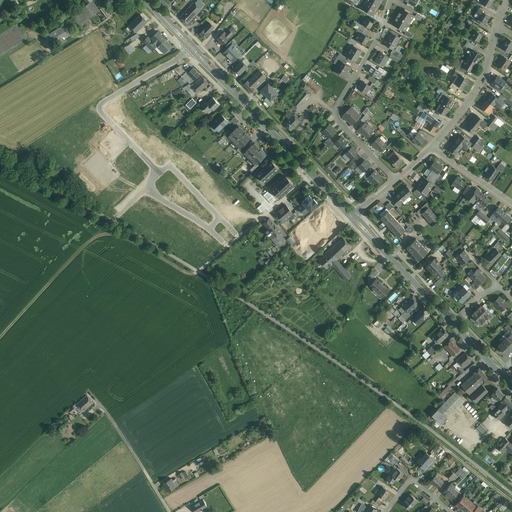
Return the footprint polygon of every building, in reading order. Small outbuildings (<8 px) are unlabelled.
[(88,3),(80,9),(87,19),(95,13),(99,10),(92,0),(88,3)] [(379,5),(370,0),(365,0),(361,7),(373,15),(379,5)] [(194,2),(180,17),(187,24),(201,9),(194,2)] [(414,15),(402,8),(397,16),(409,23),(414,15)] [(87,19),(80,9),(72,15),(79,25),(87,19)] [(107,17),(101,9),(99,10),(95,13),(101,22),(107,17)] [(482,12),(480,15),(478,18),(477,20),(480,22),(481,20),(485,23),(485,22),(489,16),(482,12)] [(140,14),(129,25),(136,33),(147,21),(140,14)] [(409,23),(397,16),(393,23),(405,31),(409,23)] [(373,22),(366,18),(365,20),(364,19),(362,24),(369,29),(370,28),(369,28),(371,26),(373,22)] [(210,23),(205,28),(210,32),(214,27),(210,23)] [(64,25),(45,37),(52,47),(70,35),(64,25)] [(210,32),(205,28),(200,33),(205,39),(211,33),(210,32)] [(224,31),(217,38),(223,45),(229,39),(228,38),(233,33),(229,29),(226,33),(224,31)] [(482,35),(475,30),(471,37),(478,41),(482,35)] [(165,39),(157,31),(152,37),(153,39),(159,44),(165,39)] [(369,37),(362,33),(358,40),(365,44),(369,37)] [(400,38),(392,33),(385,45),(393,50),(393,49),(400,38)] [(159,44),(153,39),(152,40),(146,34),(142,37),(147,42),(148,44),(152,47),(154,49),(159,44)] [(511,45),(511,41),(507,38),(501,47),(508,52),(511,48),(510,48),(511,45)] [(165,39),(158,46),(165,52),(172,46),(165,39)] [(226,46),(228,48),(233,44),(235,42),(233,40),(226,46)] [(131,43),(125,46),(128,53),(134,51),(131,43)] [(228,57),(237,48),(233,44),(228,48),(224,52),(228,57)] [(362,51),(353,45),(347,56),(355,61),(362,51)] [(241,53),(237,48),(228,57),(228,58),(229,57),(233,61),(237,57),(241,53)] [(403,55),(393,49),(393,50),(391,53),(391,54),(401,60),(403,55)] [(473,49),(468,58),(476,63),(481,55),(477,52),(473,49)] [(243,51),(241,53),(237,57),(239,59),(246,53),(243,51)] [(389,57),(380,52),(375,61),(384,66),(385,65),(387,67),(392,59),(389,57)] [(401,60),(391,54),(389,57),(392,59),(399,63),(401,60)] [(510,62),(503,56),(497,65),(500,67),(501,69),(502,70),(503,70),(504,70),(510,62)] [(476,63),(468,58),(462,67),(466,69),(471,72),(476,63)] [(345,63),(339,60),(334,69),(339,72),(345,76),(351,67),(345,63)] [(242,61),(234,69),(239,74),(244,69),(247,66),(242,61)] [(250,63),(247,66),(244,69),(247,72),(253,66),(250,63)] [(181,75),(185,71),(180,66),(174,69),(181,75)] [(382,72),(378,70),(372,66),(368,71),(379,78),(382,72)] [(200,74),(193,68),(188,73),(188,74),(187,75),(190,78),(191,77),(194,80),(200,74)] [(260,70),(248,81),(247,80),(244,84),(251,92),(255,89),(254,88),(266,77),(260,70)] [(321,87),(307,74),(302,80),(316,93),(321,87)] [(468,79),(460,74),(458,79),(456,77),(455,79),(455,78),(454,79),(455,79),(453,82),(452,82),(453,83),(453,82),(463,88),(468,79)] [(505,81),(497,75),(491,84),(494,86),(494,87),(499,91),(505,82),(505,81)] [(208,84),(202,76),(194,84),(200,91),(208,84)] [(370,86),(363,81),(358,88),(366,93),(370,86)] [(200,91),(194,84),(191,86),(197,93),(200,91)] [(261,91),(267,97),(271,100),(278,94),(268,84),(261,91)] [(313,90),(306,84),(303,88),(305,89),(310,94),(313,90)] [(141,86),(130,93),(133,97),(144,91),(141,86)] [(301,96),(293,105),(297,108),(310,94),(305,89),(303,92),(304,93),(301,96)] [(445,94),(442,93),(441,94),(437,100),(439,102),(440,102),(450,108),(454,100),(445,94)] [(492,93),(486,100),(493,106),(495,103),(496,104),(500,107),(504,102),(498,98),(498,99),(492,93)] [(217,101),(215,99),(215,100),(213,97),(207,103),(211,108),(214,110),(220,104),(217,102),(217,101)] [(271,100),(267,97),(264,100),(271,106),(274,103),(271,100)] [(186,104),(190,108),(197,102),(193,98),(186,104)] [(486,100),(481,107),(487,112),(493,106),(486,100)] [(450,108),(440,102),(439,102),(435,109),(436,110),(435,110),(439,112),(445,115),(450,108)] [(211,108),(207,103),(202,107),(203,108),(203,109),(203,110),(204,109),(207,112),(211,108)] [(360,116),(351,107),(347,111),(346,112),(343,115),(352,124),(360,116)] [(221,114),(211,123),(218,131),(228,122),(221,114)] [(289,119),(284,124),(291,130),(300,121),(293,115),(293,114),(289,119)] [(476,115),(471,122),(477,127),(483,121),(476,115)] [(239,121),(235,116),(231,120),(235,125),(239,121)] [(440,122),(430,116),(427,121),(437,127),(440,122)] [(382,130),(390,124),(387,120),(378,126),(382,130)] [(437,127),(427,121),(424,125),(433,132),(437,127)] [(477,127),(471,122),(466,128),(472,133),(477,127)] [(373,131),(365,123),(358,129),(361,133),(362,132),(366,137),(373,131)] [(329,124),(322,131),(329,138),(337,131),(329,124)] [(231,132),(228,135),(229,136),(234,141),(244,132),(238,126),(231,132)] [(244,132),(234,141),(239,147),(240,147),(243,145),(250,138),(244,132)] [(425,139),(418,132),(415,135),(412,138),(412,139),(419,145),(425,139)] [(470,142),(461,134),(459,136),(466,141),(463,145),(466,148),(467,147),(470,143),(470,142)] [(348,142),(341,136),(335,142),(341,149),(342,148),(347,143),(348,142)] [(466,141),(459,136),(454,142),(461,148),(463,145),(466,141)] [(380,138),(378,137),(371,144),(376,148),(377,148),(380,151),(386,145),(384,143),(380,138)] [(247,149),(244,152),(250,158),(260,148),(254,142),(247,149)] [(461,148),(454,142),(449,149),(455,154),(461,148)] [(357,152),(352,147),(345,153),(351,159),(357,152)] [(260,148),(250,158),(255,163),(256,164),(257,163),(266,155),(260,148)] [(472,156),(465,151),(463,155),(469,160),(472,156)] [(396,153),(392,156),(391,154),(387,157),(395,166),(399,163),(399,164),(403,160),(396,153)] [(370,165),(365,160),(358,166),(364,172),(370,165)] [(442,166),(434,160),(429,169),(432,171),(433,170),(438,173),(442,166)] [(271,161),(257,175),(264,182),(279,168),(271,161)] [(256,164),(250,169),(252,171),(259,165),(257,163),(256,164)] [(505,166),(500,163),(496,169),(498,170),(501,172),(505,166)] [(334,171),(337,174),(343,169),(340,165),(334,171)] [(492,165),(485,175),(488,177),(489,178),(491,179),(493,179),(494,177),(494,176),(498,170),(496,169),(492,165)] [(335,175),(330,169),(330,170),(327,167),(325,169),(333,177),(335,175)] [(371,169),(364,176),(366,179),(368,178),(368,177),(373,172),(371,169)] [(342,176),(345,179),(351,173),(348,170),(342,176)] [(373,172),(368,177),(368,178),(374,184),(381,177),(375,170),(373,172)] [(432,171),(427,178),(424,176),(417,186),(423,192),(426,195),(431,187),(434,184),(436,180),(440,174),(438,173),(433,170),(432,171)] [(286,176),(271,190),(278,197),(293,184),(286,176)] [(465,182),(457,176),(452,184),(460,190),(465,182)] [(349,189),(355,184),(352,180),(349,184),(347,182),(344,184),(349,189)] [(442,189),(436,185),(433,189),(433,190),(439,194),(442,189)] [(407,186),(404,188),(404,189),(400,192),(405,198),(407,196),(408,197),(413,192),(407,186)] [(468,186),(463,193),(465,195),(465,196),(467,197),(472,190),(468,186)] [(483,194),(477,188),(474,191),(474,192),(471,195),(476,199),(478,200),(483,194)] [(472,190),(467,197),(472,201),(474,201),(476,199),(471,195),(474,192),(474,191),(472,190)] [(400,192),(396,196),(395,196),(392,199),(398,205),(403,201),(403,200),(405,198),(400,192)] [(490,199),(483,194),(478,200),(484,206),(490,199)] [(313,200),(309,195),(305,198),(305,199),(302,202),(303,203),(309,210),(310,210),(313,208),(313,207),(317,203),(314,199),(313,200)] [(380,205),(382,203),(380,200),(368,211),(370,214),(374,210),(377,213),(383,208),(380,205)] [(484,206),(478,200),(475,203),(478,205),(476,207),(481,210),(484,206)] [(389,202),(385,206),(389,210),(393,206),(389,202)] [(430,206),(427,202),(417,211),(421,215),(423,213),(430,221),(436,216),(428,207),(430,206)] [(303,203),(298,207),(304,214),(309,210),(303,203)] [(293,213),(286,204),(281,209),(288,218),(293,213)] [(498,207),(493,213),(499,219),(505,213),(498,207)] [(288,218),(281,209),(276,213),(283,222),(288,218)] [(397,220),(388,211),(381,218),(389,227),(397,220)] [(511,218),(505,213),(499,219),(505,224),(511,218)] [(329,216),(318,226),(311,219),(299,229),(303,232),(298,236),(304,243),(301,247),(297,242),(292,246),(300,256),(317,241),(314,238),(318,234),(321,238),(330,230),(333,232),(339,227),(329,216)] [(281,231),(269,218),(263,223),(268,229),(271,232),(271,233),(275,237),(279,233),(281,231)] [(397,220),(389,227),(398,236),(405,230),(401,225),(397,220)] [(405,221),(401,225),(405,230),(406,229),(410,225),(409,224),(405,221)] [(410,225),(406,229),(410,233),(414,229),(410,225)] [(505,233),(500,228),(496,232),(501,237),(505,233)] [(275,237),(272,239),(275,243),(283,237),(279,233),(275,237)] [(510,237),(505,233),(501,237),(506,241),(510,237)] [(294,241),(290,236),(286,240),(290,245),(294,241)] [(490,245),(496,239),(493,236),(488,242),(490,245)] [(283,237),(275,243),(278,247),(285,241),(283,237)] [(343,237),(326,252),(334,261),(335,261),(336,260),(351,246),(343,237)] [(427,251),(416,239),(416,238),(406,247),(407,247),(418,260),(428,251),(427,251)] [(493,253),(488,258),(493,262),(496,259),(496,258),(500,253),(496,249),(492,253),(493,253)] [(464,250),(456,256),(462,264),(467,260),(469,258),(464,250)] [(334,261),(326,252),(318,259),(327,268),(331,265),(334,261)] [(434,258),(426,266),(429,269),(430,269),(432,272),(440,265),(438,263),(440,261),(436,258),(435,259),(434,258)] [(351,276),(340,264),(335,268),(346,280),(351,276)] [(440,265),(432,272),(435,275),(438,278),(446,271),(445,270),(446,269),(443,265),(442,267),(440,265)] [(375,267),(373,269),(369,275),(372,278),(379,272),(375,267)] [(485,278),(477,270),(470,276),(475,281),(479,284),(485,278)] [(442,277),(435,283),(437,286),(444,281),(442,277)] [(389,291),(376,278),(370,285),(383,297),(389,291)] [(471,285),(465,279),(462,282),(468,288),(471,285)] [(479,284),(475,281),(471,285),(476,290),(480,285),(479,284)] [(464,286),(455,295),(462,302),(470,293),(464,286)] [(392,301),(397,295),(395,293),(389,298),(392,301)] [(421,303),(413,295),(410,298),(417,306),(418,306),(421,303)] [(508,305),(499,296),(493,302),(501,311),(508,305)] [(417,306),(410,298),(402,306),(406,310),(409,313),(417,306)] [(489,314),(481,305),(476,310),(485,318),(489,314)] [(424,307),(415,314),(415,315),(417,317),(415,318),(419,323),(424,319),(430,313),(424,307)] [(409,313),(406,310),(401,315),(406,320),(411,315),(409,313)] [(485,318),(476,310),(472,314),(480,323),(485,318)] [(411,315),(406,320),(409,323),(414,317),(411,314),(411,315)] [(378,327),(382,323),(378,319),(374,323),(378,327)] [(388,325),(382,334),(387,337),(390,331),(391,332),(393,329),(388,325)] [(449,334),(442,327),(432,337),(439,344),(449,334)] [(511,343),(506,338),(498,346),(507,354),(511,348),(511,343)] [(459,350),(451,340),(444,346),(453,356),(459,350)] [(435,350),(430,345),(425,349),(430,355),(435,350)] [(472,360),(465,353),(457,360),(463,368),(472,360)] [(488,378),(479,368),(472,374),(473,375),(481,383),(481,384),(488,378)] [(473,375),(469,379),(467,382),(466,381),(461,385),(469,394),(481,383),(473,375)] [(455,386),(452,383),(446,388),(449,391),(455,386)] [(483,385),(471,396),(476,402),(488,391),(483,385)] [(504,394),(497,388),(491,394),(498,400),(504,394)] [(456,391),(439,407),(447,416),(464,399),(456,391)] [(87,395),(77,404),(83,411),(93,402),(87,395)] [(511,406),(511,402),(506,396),(501,401),(502,403),(498,406),(500,408),(504,412),(508,408),(509,410),(511,406)] [(76,403),(69,409),(71,412),(78,406),(76,403)] [(447,416),(439,407),(432,414),(441,423),(447,416)] [(504,412),(500,408),(493,414),(499,420),(505,413),(504,412)] [(486,429),(480,424),(477,428),(482,433),(486,429)] [(505,438),(499,444),(504,449),(510,442),(505,438)] [(436,455),(433,452),(430,455),(435,459),(434,460),(437,462),(440,458),(436,455)] [(427,453),(422,458),(421,457),(417,461),(421,464),(420,466),(421,466),(425,470),(431,462),(432,463),(434,460),(435,459),(430,455),(427,453)] [(411,467),(415,462),(404,454),(400,459),(411,467)] [(399,460),(393,455),(390,459),(391,460),(396,463),(399,460)] [(507,475),(511,469),(508,466),(503,471),(507,475)] [(404,474),(397,468),(397,469),(396,468),(393,471),(394,472),(392,476),(396,479),(398,481),(404,474)] [(460,468),(456,472),(463,478),(467,474),(460,468)] [(181,478),(185,476),(186,478),(189,476),(186,470),(179,473),(181,478)] [(454,470),(448,476),(450,479),(456,472),(454,470)] [(396,479),(392,476),(390,474),(386,478),(392,483),(396,479)] [(440,479),(435,475),(430,481),(438,488),(444,482),(440,479)] [(171,478),(163,483),(168,491),(176,486),(174,483),(174,482),(171,478)] [(456,486),(452,483),(444,492),(452,499),(459,491),(455,488),(456,486)] [(389,491),(383,487),(380,490),(377,494),(380,496),(384,499),(389,491)] [(410,493),(407,496),(408,496),(402,503),(408,509),(414,502),(415,503),(418,500),(410,493)] [(463,495),(454,505),(459,509),(468,499),(463,495)] [(509,502),(504,498),(497,506),(499,508),(503,503),(506,506),(509,502)] [(203,499),(191,506),(194,511),(197,511),(207,506),(203,499)] [(468,499),(459,509),(461,511),(464,511),(472,503),(468,499)] [(362,503),(357,511),(362,511),(365,507),(368,509),(369,507),(364,504),(362,503)] [(472,503),(464,511),(471,511),(477,506),(476,506),(472,503)]
